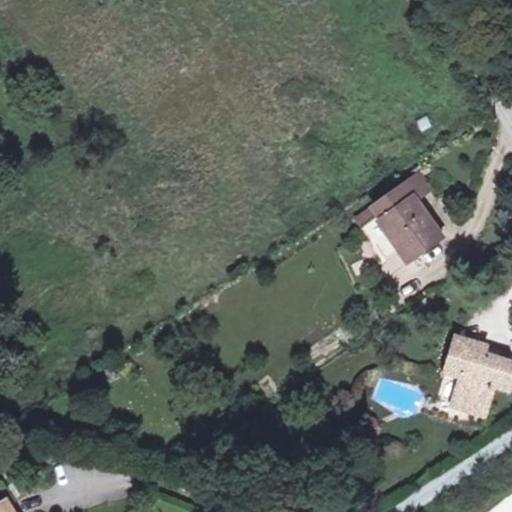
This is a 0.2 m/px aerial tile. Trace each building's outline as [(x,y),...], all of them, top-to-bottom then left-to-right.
[(419,175),(409,182),(420,198),(430,190),(419,175)] [(406,263),(440,239),(414,202),(420,198),(409,182),(356,219),(384,259),(397,250),(406,263)] [(473,345),(455,340),(445,373),(461,378),(455,397),(470,402),(467,411),(483,416),(492,387),(507,391),(511,376),(511,365),(471,353),(473,345)] [(470,402),(455,397),(452,407),(467,411),(470,402)] [(207,416),(192,411),(188,424),(203,428),(207,416)]
